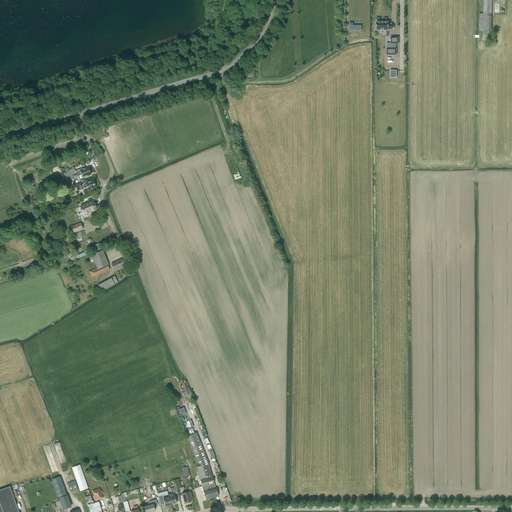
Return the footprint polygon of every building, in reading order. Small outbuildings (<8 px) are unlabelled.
[(491,13),(491,0),(483,0),(483,13),(491,13)] [(350,30),(362,31),(362,25),(353,25),(353,22),(350,22),(350,30)] [(392,48),(387,48),(387,55),(396,55),(396,49),(395,48),(395,44),(399,44),(399,37),(390,37),(390,44),(392,44),(392,48)] [(82,170),(82,168),(77,170),(77,171),(77,172),(76,172),(77,173),(75,174),(73,169),(67,171),(67,173),(64,174),(65,177),(67,176),(69,179),(73,177),(73,178),(78,176),(80,180),(83,179),(82,178),(90,175),(87,168),(82,170)] [(81,185),(80,183),(75,185),(77,191),(87,188),(88,190),(95,187),(96,186),(95,183),(94,184),(93,181),(82,185),(81,185)] [(93,201),(80,206),(83,215),(96,209),(93,201)] [(74,233),(82,229),(80,223),(71,227),(74,233)] [(91,278),(109,270),(101,251),(89,256),(90,259),(92,263),(95,262),(97,266),(96,266),(97,268),(88,271),(91,278)] [(115,273),(125,268),(121,259),(111,264),(115,273)] [(111,278),(97,286),(101,292),(114,284),(111,278)] [(202,465),(208,485),(214,483),(209,465),(208,465),(196,433),(187,437),(194,455),(196,455),(199,463),(201,463),(202,465)] [(80,465),(72,468),(80,491),(88,489),(80,465)] [(208,485),(202,465),(196,467),(202,487),(205,500),(212,498),(209,490),(208,485)] [(63,510),(71,507),(60,477),(51,480),(63,510)] [(70,493),(77,490),(74,481),(67,484),(70,493)] [(208,485),(209,490),(212,498),(218,496),(216,488),(214,483),(208,485)] [(18,511),(9,487),(0,490),(0,505),(2,511),(18,511)] [(178,495),(177,489),(171,490),(172,494),(168,495),(168,497),(170,505),(171,505),(176,503),(174,496),(178,495)] [(99,490),(92,492),(94,496),(93,496),(94,499),(101,497),(99,490)] [(171,505),(170,505),(168,497),(168,495),(167,491),(158,494),(157,490),(156,490),(158,496),(160,504),(164,503),(165,509),(171,507),(171,505)] [(184,504),(191,502),(189,492),(182,494),(184,504)] [(143,507),(144,511),(152,511),(154,511),(154,508),(157,507),(156,500),(151,501),(150,502),(148,503),(147,504),(146,505),(145,506),(144,507),(143,507)] [(98,502),(88,506),(89,510),(89,511),(101,511),(100,506),(98,502)]
